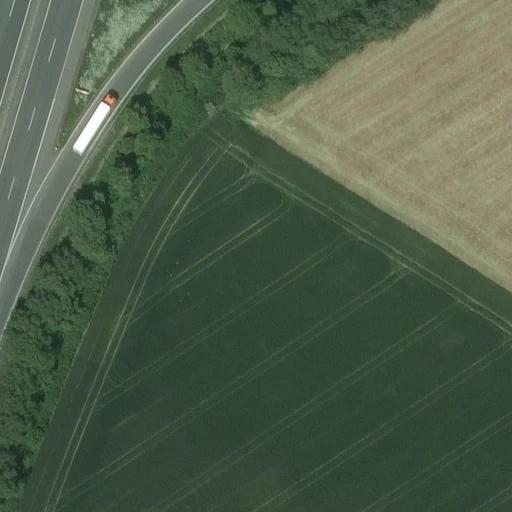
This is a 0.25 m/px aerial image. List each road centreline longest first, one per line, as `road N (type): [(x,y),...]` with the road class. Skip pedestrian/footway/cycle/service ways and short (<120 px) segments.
road 1 (motorway): [(0,337),(40,219),(94,125),(144,55),(198,0)]
road 2 (motorway): [(0,225),(70,0)]
